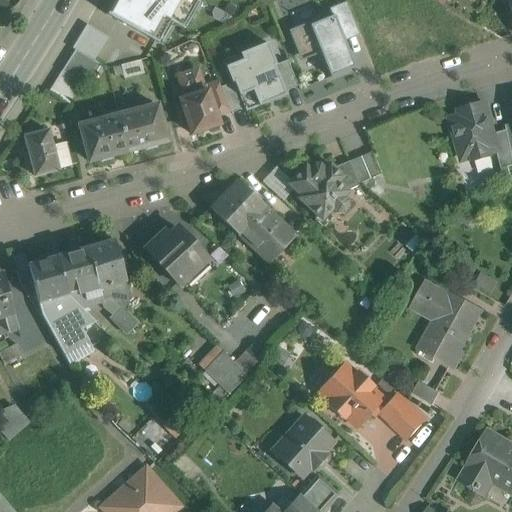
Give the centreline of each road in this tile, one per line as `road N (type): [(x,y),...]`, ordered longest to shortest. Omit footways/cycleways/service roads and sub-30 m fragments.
road 1 (residential): [(0,227),(180,177),(394,94),(511,60)]
road 2 (residential): [(511,339),(399,511)]
